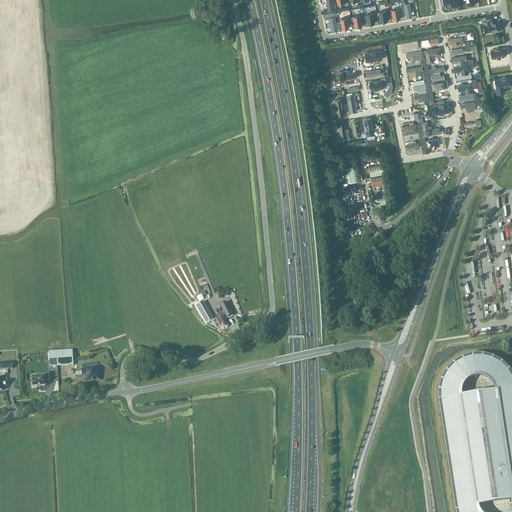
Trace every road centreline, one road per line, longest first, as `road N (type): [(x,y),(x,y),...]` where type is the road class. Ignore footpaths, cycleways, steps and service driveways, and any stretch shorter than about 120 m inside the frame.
road 1 (motorway): [(250,0),(287,210),(297,337),(294,511)]
road 2 (motorway): [(310,511),(304,247),(263,0)]
road 3 (unclassified): [(124,391),(128,357),(192,361),(270,313),(252,109),(233,0)]
road 4 (tertiary): [(124,391),(356,345),(393,351)]
road 5 (track): [(453,511),(436,384),(468,352),(511,365)]
road 6 (tertiary): [(468,167),(393,351)]
road 7 (tertiary): [(401,354),(474,171)]
road 8 (tertiary): [(393,351),(347,511)]
road 9 (tertiary): [(354,511),(401,354)]
road 10 (unclassified): [(456,158),(433,189),(381,231),(364,180)]
road 11 (residential): [(316,0),(326,37),(439,18)]
road 12 (tertiary): [(0,419),(124,391)]
